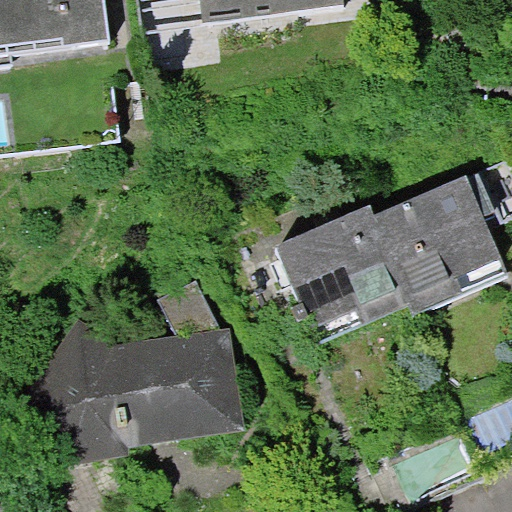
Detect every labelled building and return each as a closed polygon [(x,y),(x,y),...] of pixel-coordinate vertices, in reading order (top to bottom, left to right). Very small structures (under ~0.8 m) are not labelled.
[(0,0),(0,41),(4,41),(7,61),(110,46),(103,0),(0,0)] [(295,0),(298,16),(342,9),(341,0),(205,0),(206,9),(272,0),(295,0)] [(478,177),(372,223),(402,292),(407,302),(500,262),(482,220),(494,215),(478,177)] [(372,223),(368,213),(274,253),(309,333),(402,292),(372,223)] [(219,339),(218,326),(195,280),(156,300),(178,344),(112,352),(78,330),(9,433),(45,506),(118,470),(108,450),(116,439),(230,425),(219,339)]
